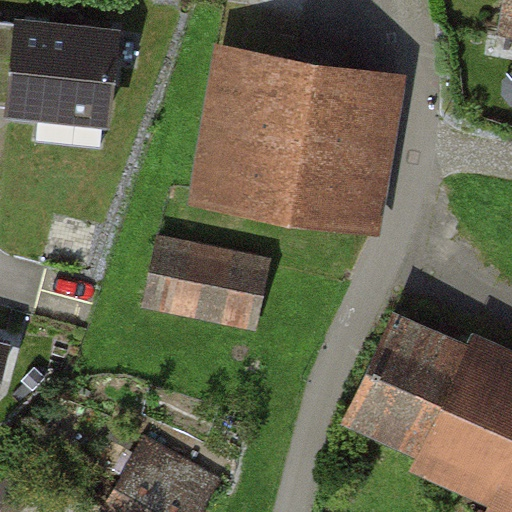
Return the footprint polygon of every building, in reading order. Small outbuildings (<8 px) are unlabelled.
[(117,33),(0,20),(0,98),(14,100),(13,109),(40,112),(37,141),(104,148),(117,33)] [(222,50),(193,197),(372,231),(400,84),(222,50)] [(164,250),(155,302),(261,320),(270,267),(164,250)] [(397,312),(352,413),(511,484),(511,493),(503,511),(511,511),(511,377),(447,349),(453,337),(397,312)] [(145,442),(107,507),(116,511),(199,511),(216,484),(145,442)] [(0,511),(12,511),(35,488),(20,474),(0,496),(0,511)]
